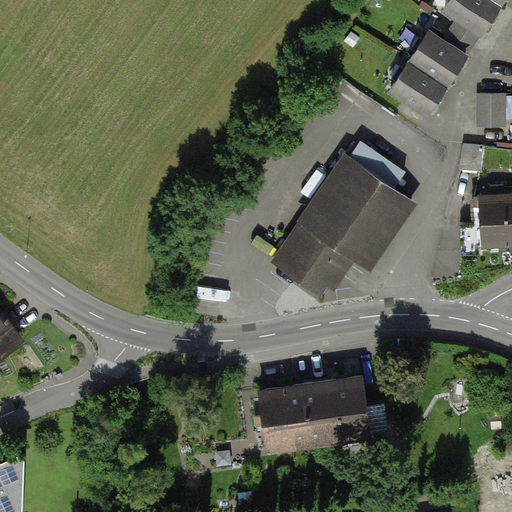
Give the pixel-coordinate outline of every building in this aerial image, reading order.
[(484,35),(508,0),(444,0),(441,5),(484,35)] [(427,117),(468,59),(425,29),(384,87),(427,117)] [(508,93),(485,94),(487,131),(509,130),(508,93)] [(399,169),(357,140),(269,263),(324,302),(352,264),(364,272),(411,205),(386,187),(399,169)] [(511,242),(511,196),(471,199),(473,245),(511,242)] [(0,357),(25,340),(0,304),(0,357)] [(381,431),(375,383),(260,399),(267,446),(381,431)] [(35,511),(36,449),(0,464),(0,511),(35,511)]
